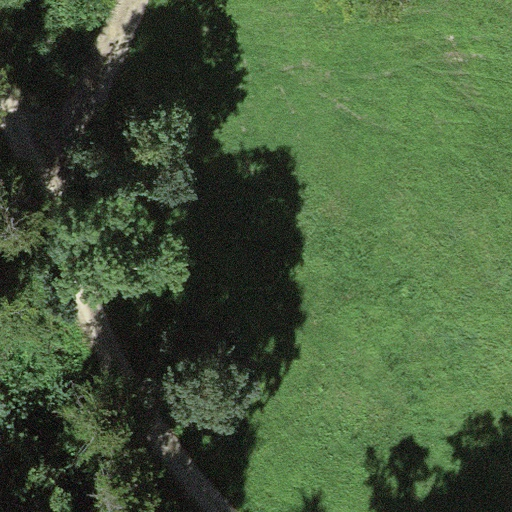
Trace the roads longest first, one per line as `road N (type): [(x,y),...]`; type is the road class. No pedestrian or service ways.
road 1 (track): [(226,511),(119,362),(0,116)]
road 2 (track): [(35,194),(110,71),(137,0)]
